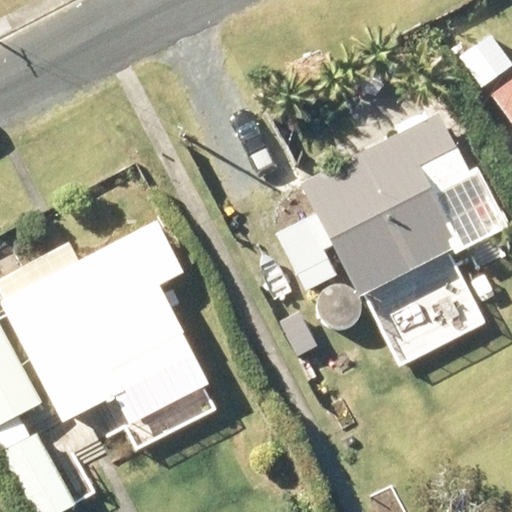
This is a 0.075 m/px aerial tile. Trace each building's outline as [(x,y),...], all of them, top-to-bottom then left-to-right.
[(511,59),(479,76),(511,141),(511,59)] [(389,127),(392,133),(293,185),(310,217),(271,237),(291,275),(329,255),(352,298),(453,245),(430,200),(467,181),(431,113),(422,118),(418,111),(389,127)] [(0,293),(3,299),(0,300),(0,314),(55,423),(115,393),(104,370),(117,364),(126,382),(185,352),(152,286),(176,274),(151,224),(74,263),(68,251),(0,285),(0,293)] [(0,422),(33,405),(0,340),(0,422)] [(29,436),(0,451),(0,470),(22,511),(53,511),(66,505),(29,436)]
